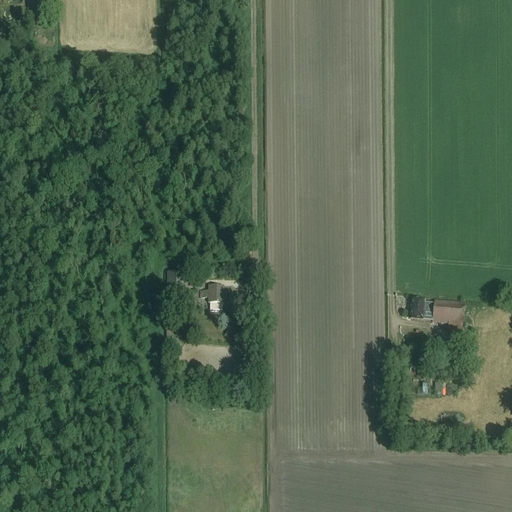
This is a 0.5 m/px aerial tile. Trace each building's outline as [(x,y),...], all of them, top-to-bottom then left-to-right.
[(167,274),(167,307),(184,307),(184,274),(167,274)] [(224,293),(224,288),(209,288),(208,292),(200,292),(200,299),(209,300),(209,304),(210,304),(210,313),(222,313),(222,305),(223,305),(223,299),(227,299),(227,293),(224,293)] [(253,294),(253,308),(262,308),(264,308),(264,294),(262,294),(253,294)] [(412,301),(411,320),(425,322),(463,325),(464,306),(435,303),(435,305),(423,304),(424,302),(412,301)] [(233,344),(238,337),(230,331),(225,338),(233,344)] [(421,339),(419,359),(431,360),(433,340),(421,339)] [(392,350),(393,362),(406,361),(405,349),(392,350)]
